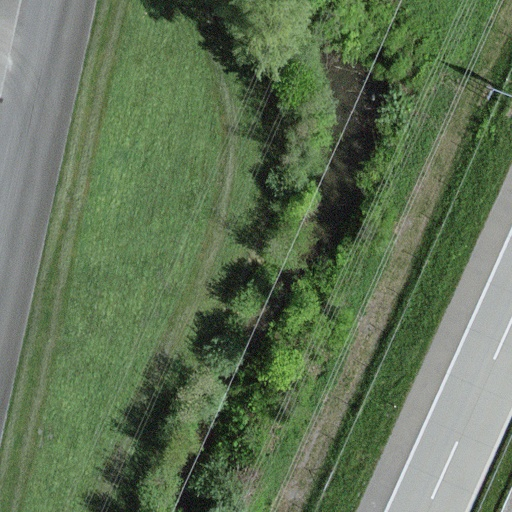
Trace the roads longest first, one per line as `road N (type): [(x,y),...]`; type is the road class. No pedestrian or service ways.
road 1 (unclassified): [(0,281),(62,0)]
road 2 (motorway): [(511,332),(431,511)]
